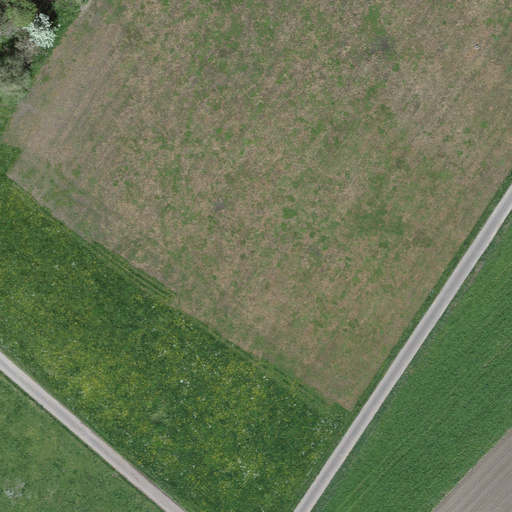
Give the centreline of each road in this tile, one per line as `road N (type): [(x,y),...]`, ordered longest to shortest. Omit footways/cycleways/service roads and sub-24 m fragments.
road 1 (unclassified): [(301,511),(511,196)]
road 2 (track): [(172,511),(0,362)]
